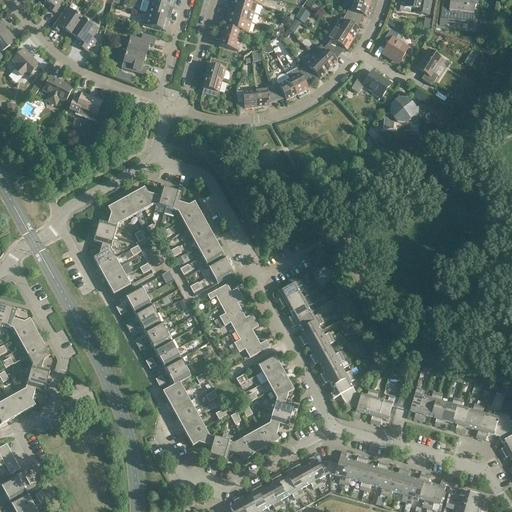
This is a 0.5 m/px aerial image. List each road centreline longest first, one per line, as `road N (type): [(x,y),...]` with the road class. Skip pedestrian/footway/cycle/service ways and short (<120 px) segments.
road 1 (residential): [(148,168),(174,169),(212,187),(333,431)]
road 2 (residential): [(382,0),(338,81),(298,105),(267,117),(221,119),(181,108)]
road 3 (residential): [(9,263),(64,357),(48,414),(16,431)]
road 4 (residential): [(333,431),(481,472),(509,511)]
road 5 (residential): [(156,99),(58,57),(9,0)]
road 6 (residential): [(9,263),(66,210),(148,168)]
road 7 (residential): [(333,431),(239,482),(198,479)]
